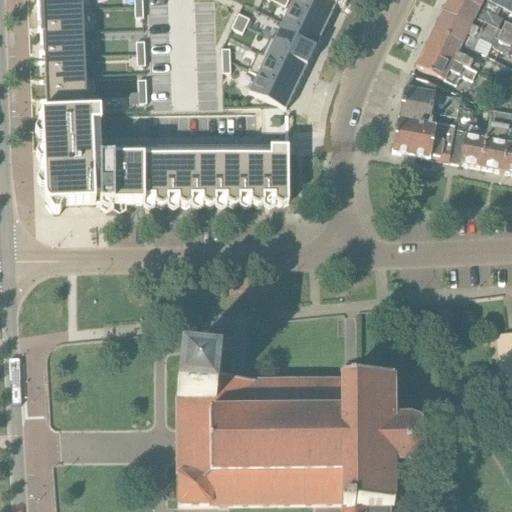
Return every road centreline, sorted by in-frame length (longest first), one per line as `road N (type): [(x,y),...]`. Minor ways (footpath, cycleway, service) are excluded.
road 1 (residential): [(6,264),(345,253)]
road 2 (residential): [(345,253),(342,127),(394,0)]
road 3 (residential): [(19,511),(6,264)]
road 4 (residential): [(6,264),(0,26)]
road 5 (residential): [(345,253),(511,245)]
road 6 (trunk): [(9,511),(0,355)]
